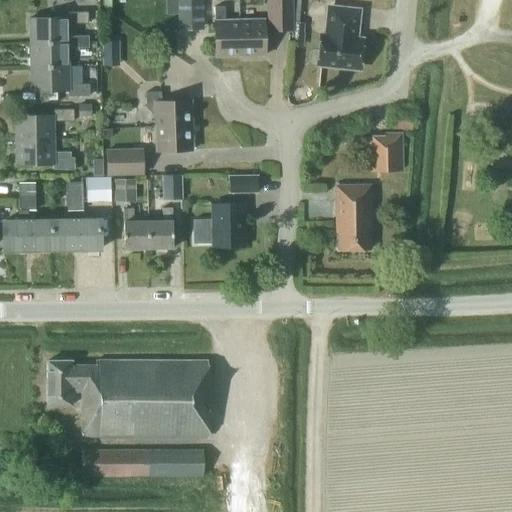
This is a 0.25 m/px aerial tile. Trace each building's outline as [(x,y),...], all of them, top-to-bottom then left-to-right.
[(199,29),(197,0),(181,0),(182,30),(199,29)] [(292,30),(291,0),(266,0),(268,31),(292,30)] [(239,57),(238,21),(224,21),(223,7),(213,7),(214,21),(214,57),(239,57)] [(357,69),(360,40),(351,39),(352,29),(354,30),(356,12),(328,9),(325,36),(321,36),(318,65),(357,69)] [(29,18),(29,43),(67,42),(67,37),(67,24),(87,24),(87,12),(66,12),(66,18),(29,18)] [(264,56),(263,20),(238,21),(239,57),(264,56)] [(304,23),(294,22),(291,47),(302,48),(304,33),(303,33),(304,23)] [(87,36),(67,37),(67,42),(29,43),(29,67),(68,67),(67,48),(87,48),(87,36)] [(119,66),(119,41),(101,41),(101,67),(119,66)] [(68,67),(29,67),(30,92),(67,91),(67,96),(88,96),(88,85),(68,85),(68,67)] [(145,108),(149,112),(154,112),(154,127),(190,126),(189,101),(160,102),(160,92),(145,93),(145,108)] [(78,118),(90,117),(90,105),(78,105),(78,118)] [(14,116),(14,140),(53,140),(52,122),(72,121),(72,110),(51,110),(51,115),(14,116)] [(411,131),(411,123),(394,122),(394,130),(411,131)] [(191,150),(190,126),(154,127),(155,152),(191,150)] [(372,171),(400,170),(400,134),(383,135),(383,138),(372,138),(372,171)] [(73,170),(73,158),(53,158),(53,140),(14,140),(15,165),(52,164),(52,170),(73,170)] [(143,174),(142,148),(105,149),(106,175),(143,174)] [(92,160),(92,177),(101,177),(101,160),(92,160)] [(182,202),(181,174),(160,175),(160,202),(182,202)] [(257,193),(257,175),(227,175),(227,194),(257,193)] [(109,177),(85,178),(86,201),(110,200),(109,177)] [(136,202),(135,179),(113,179),(113,202),(136,202)] [(66,183),(66,197),(80,197),(80,183),(66,183)] [(18,184),(19,198),(33,197),(33,184),(18,184)] [(334,186),(335,224),(337,224),(337,250),(368,250),(368,233),(369,233),(369,186),(334,186)] [(26,221),(26,211),(33,211),(33,197),(19,198),(19,210),(16,210),(17,221),(2,221),(3,251),(27,251),(26,221)] [(80,197),(66,197),(66,210),(81,210),(80,197)] [(212,248),(243,247),(243,204),(211,204),(211,220),(192,221),(192,244),(212,244),(212,248)] [(147,222),(147,249),(172,248),(171,208),(161,208),(161,221),(147,222)] [(123,249),(147,249),(147,222),(132,222),(132,209),(122,209),(123,249)] [(74,220),(50,221),(51,250),(74,250),(74,220)] [(74,220),(74,250),(99,250),(98,220),(74,220)] [(50,221),(26,221),(27,251),(51,250),(50,221)] [(81,437),(207,437),(207,361),(94,361),(94,365),(70,365),(70,361),(46,361),(46,405),(71,405),(71,392),(80,392),(81,437)] [(202,477),(202,449),(81,450),(81,477),(202,477)]
